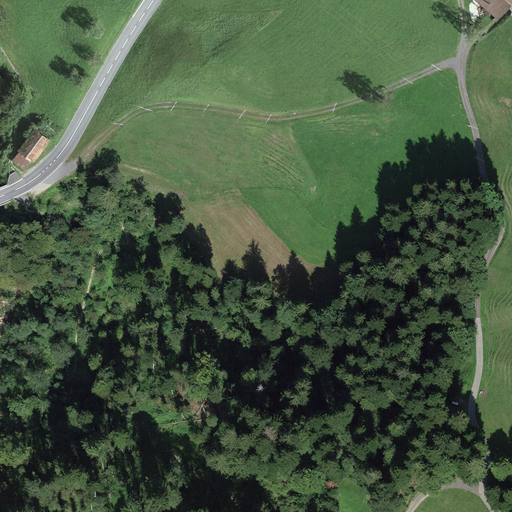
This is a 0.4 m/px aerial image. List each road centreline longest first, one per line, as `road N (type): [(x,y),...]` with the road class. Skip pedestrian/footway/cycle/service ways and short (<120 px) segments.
road 1 (track): [(482,485),(487,456),(471,406),(479,369),(476,302),(501,228),(456,61),(298,115),(153,105),(79,158),(40,174)]
road 2 (track): [(79,158),(145,176),(186,200),(218,282),(212,296),(188,298),(168,269),(129,245)]
road 3 (tertiary): [(0,196),(56,159),(153,0)]
